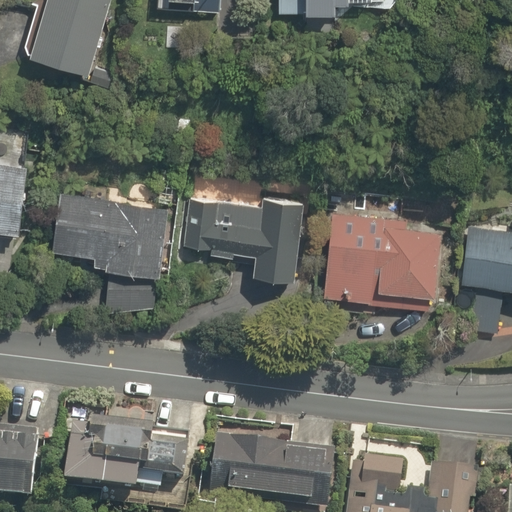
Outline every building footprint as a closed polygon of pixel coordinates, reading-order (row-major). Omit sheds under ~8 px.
[(106,0),(43,0),(27,49),(84,68),(106,0)] [(269,0),(269,12),(311,14),(311,6),(328,7),(328,0),(269,0)] [(19,163),(0,160),(0,229),(10,231),(19,163)] [(59,189),(50,248),(88,253),(86,262),(152,271),(161,203),(59,189)] [(205,248),(204,269),(233,271),(235,250),(245,251),(243,272),(286,276),(292,193),(257,191),(256,202),(186,196),(182,246),(205,248)] [(435,212),(326,205),(320,295),(429,303),(435,212)] [(511,219),(464,217),(461,285),(508,287),(508,296),(511,296),(511,219)] [(150,280),(101,277),(100,298),(149,302),(150,280)] [(61,481),(130,484),(131,473),(182,475),(185,430),(159,429),(160,401),(66,396),(61,481)] [(0,425),(0,493),(26,496),(31,427),(0,425)] [(322,509),(329,449),(210,435),(204,495),(322,509)] [(360,463),(351,462),(348,500),(346,511),(462,511),(463,511),(464,500),(472,501),(477,449),(469,448),(469,445),(440,442),(438,460),(429,460),(424,508),(391,504),(396,455),(361,452),(360,463)]
